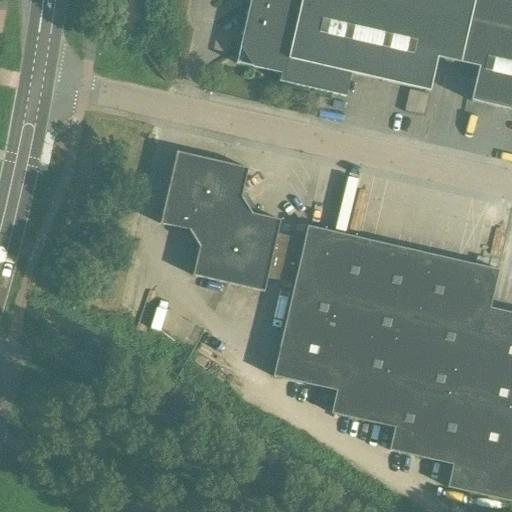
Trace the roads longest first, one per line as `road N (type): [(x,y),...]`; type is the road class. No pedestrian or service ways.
road 1 (unclassified): [(37,88),(511,187)]
road 2 (unknown): [(193,0),(149,228),(169,278),(247,357)]
road 3 (tertiary): [(0,252),(37,88)]
